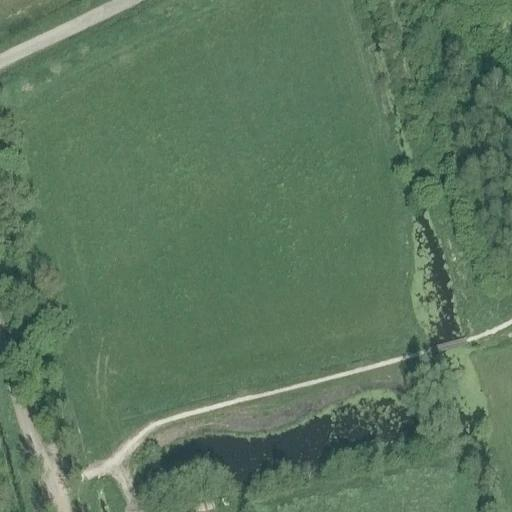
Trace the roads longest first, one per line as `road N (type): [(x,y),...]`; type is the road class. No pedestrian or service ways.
road 1 (track): [(62,511),(56,484),(23,430),(0,339)]
road 2 (track): [(0,63),(125,0)]
